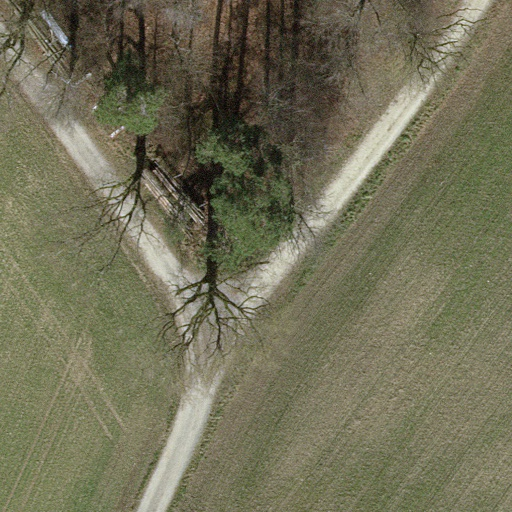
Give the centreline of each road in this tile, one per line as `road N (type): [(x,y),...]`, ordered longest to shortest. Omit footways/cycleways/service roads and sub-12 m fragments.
road 1 (track): [(483,0),(277,265),(212,392)]
road 2 (track): [(0,71),(212,392)]
road 3 (track): [(157,511),(212,392)]
